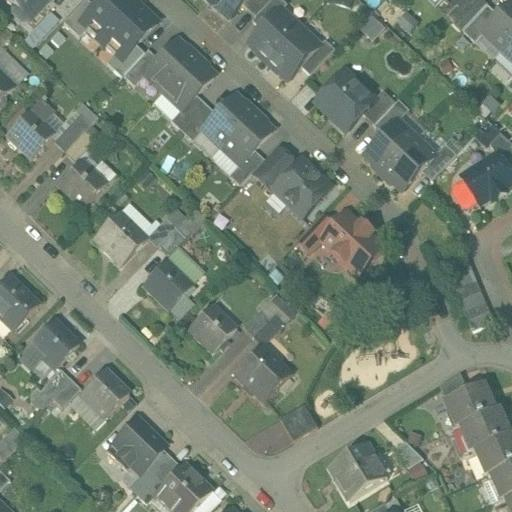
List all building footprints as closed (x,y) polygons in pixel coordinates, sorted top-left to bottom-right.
[(4,0),(15,9),(13,11),(13,16),(22,24),(27,24),(49,0),(4,0)] [(105,0),(95,11),(80,27),(87,33),(101,46),(137,7),(128,0),(105,0)] [(207,0),(208,0),(206,6),(212,12),(218,10),(230,22),(243,9),(251,0),(207,0)] [(251,0),(243,9),(256,21),(276,0),(251,0)] [(276,0),(256,21),(253,24),(262,33),(282,12),(283,13),(288,8),(279,0),(276,0)] [(479,0),(455,26),(464,35),(488,8),(479,0)] [(80,27),(95,11),(86,3),(63,27),(79,42),(87,33),(80,27)] [(511,6),(500,19),(484,36),(485,36),(476,46),(494,63),(511,44),(511,6)] [(135,50),(158,26),(137,7),(101,46),(114,59),(121,65),(135,50)] [(488,8),(464,35),(476,46),(485,36),(484,36),(500,19),(488,8)] [(262,33),(249,47),(269,66),(302,31),(283,13),(282,12),(262,33)] [(4,30),(0,34),(0,51),(12,38),(4,30)] [(302,31),(269,66),(288,84),(302,70),(321,49),(302,31)] [(158,64),(145,78),(145,79),(163,96),(195,62),(176,44),(158,64)] [(321,49),(302,70),(311,79),(336,53),(326,44),(321,49)] [(511,44),(494,63),(511,80),(511,44)] [(144,58),(135,50),(121,65),(114,59),(106,67),(121,82),(123,80),(144,58)] [(144,58),(123,80),(134,90),(145,79),(145,78),(158,64),(148,54),(144,58)] [(195,62),(163,96),(182,113),(182,114),(196,99),(214,80),(195,62)] [(355,87),(344,76),(327,95),(329,97),(320,107),(329,116),(327,118),(346,136),(363,117),(375,105),(374,104),(366,97),(366,91),(361,86),(355,87)] [(14,91),(0,77),(0,111),(4,107),(4,102),(14,91)] [(383,94),(374,104),(375,105),(363,117),(375,129),(396,106),(383,94)] [(196,99),(182,114),(182,113),(171,125),(181,135),(206,109),(196,99)] [(216,118),(203,133),(204,133),(222,151),(253,117),(234,99),(216,118)] [(375,129),(374,129),(384,139),(398,125),(399,125),(410,113),(399,103),(396,106),(375,129)] [(54,139),(52,142),(66,155),(98,122),(84,109),(54,139)] [(206,109),(181,135),(192,145),(204,133),(203,133),(216,118),(206,109)] [(54,139),(30,115),(6,139),(31,163),(52,142),(54,139)] [(253,117),(222,151),(240,168),(241,168),(254,154),(272,135),(253,117)] [(98,122),(66,155),(75,164),(107,131),(98,122)] [(384,139),(366,158),(385,176),(417,142),(399,125),(398,125),(384,139)] [(511,160),(511,147),(501,137),(490,148),(497,158),(498,158),(504,168),(511,160)] [(417,142),(385,176),(404,194),(422,175),(436,160),(435,160),(417,142)] [(446,148),(435,160),(436,160),(422,175),(432,184),(457,158),(446,148)] [(296,168),(277,151),(264,164),(252,177),(272,195),(273,194),(272,193),(296,168)] [(254,154),(241,168),(240,168),(229,180),(240,190),(252,177),(264,164),(254,154)] [(497,158),(462,181),(481,209),(492,202),(494,205),(507,197),(505,194),(511,189),(511,179),(504,168),(498,158),(497,158)] [(332,191),(301,162),(296,168),(272,193),(273,194),(276,191),(291,205),(288,208),(303,222),(332,191)] [(106,189),(82,165),(58,190),(82,213),(106,189)] [(146,242),(120,217),(94,243),(121,269),(147,242),(146,242)] [(360,229),(346,217),(334,230),(322,243),(323,244),(359,278),(384,252),(371,240),(374,237),(362,226),(360,229)] [(322,219),(298,245),(310,257),(323,244),(322,243),(334,230),(322,219)] [(166,222),(146,242),(147,242),(156,252),(159,249),(175,232),(176,231),(166,222)] [(175,232),(159,249),(169,259),(186,241),(176,231),(175,232)] [(468,263),(447,272),(452,283),(472,273),(468,263)] [(192,289),(167,266),(144,291),(168,314),(192,289)] [(472,273),(452,283),(456,293),(476,284),(472,273)] [(37,308),(10,282),(0,292),(0,322),(12,334),(37,308)] [(476,284),(456,293),(460,303),(481,294),(476,284)] [(481,294),(460,303),(465,314),(485,304),(481,294)] [(485,304),(465,314),(469,324),(490,315),(485,304)] [(237,332),(212,309),(188,334),(213,357),(237,332)] [(260,314),(244,331),(254,341),(270,323),(260,314)] [(490,315),(469,324),(473,334),(494,325),(490,315)] [(270,323),(254,341),(262,349),(264,348),(283,328),(275,319),(270,323)] [(54,325),(30,350),(54,374),(79,349),(54,325)] [(264,348),(262,349),(234,378),(264,407),(293,377),(264,348)] [(129,398),(105,374),(81,398),(105,422),(129,398)] [(461,378),(441,390),(447,404),(469,394),(461,378)] [(70,384),(52,402),(62,411),(80,393),(70,384)] [(469,394),(447,404),(459,431),(462,429),(495,414),(495,413),(484,388),(469,394)] [(304,407),(280,421),(294,444),(318,430),(304,407)] [(495,414),(462,429),(474,455),(477,453),(510,438),(510,437),(499,412),(495,413),(495,414)] [(138,423),(107,454),(127,474),(131,469),(140,478),(147,471),(163,454),(166,451),(138,423)] [(14,431),(0,445),(0,462),(3,465),(25,442),(14,431)] [(510,438),(477,453),(489,479),(492,477),(511,467),(511,436),(510,437),(510,438)] [(424,462),(406,445),(396,451),(409,472),(424,462)] [(367,447),(330,470),(350,504),(388,481),(367,447)] [(163,454),(147,471),(155,479),(172,462),(163,454)] [(172,462),(155,479),(164,488),(181,470),(172,462)] [(511,467),(492,477),(494,482),(484,487),(493,507),(503,502),(504,503),(507,501),(511,498),(511,467)] [(196,511),(212,496),(184,468),(181,470),(164,488),(155,479),(138,498),(147,507),(154,500),(165,511),(196,511)] [(140,478),(129,489),(138,498),(155,479),(147,471),(140,478)] [(0,474),(0,493),(10,484),(0,474)] [(64,496),(49,511),(60,511),(70,502),(64,496)] [(401,511),(396,501),(375,511),(401,511)]
